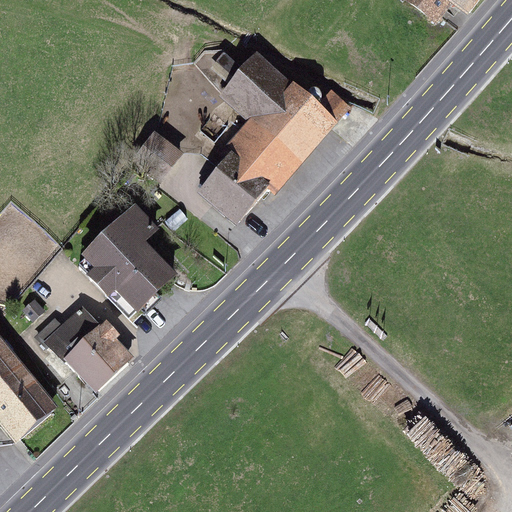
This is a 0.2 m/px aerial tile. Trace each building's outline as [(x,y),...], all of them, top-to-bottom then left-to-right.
[(400,0),(395,7),(431,33),(447,12),(464,24),(482,0),(400,0)] [(312,120),(249,66),(216,105),(245,130),(181,205),(234,250),(350,115),(330,99),(312,120)] [(176,161),(145,140),(124,170),(155,191),(176,161)] [(128,220),(77,266),(128,323),(169,286),(147,261),(156,252),(128,220)] [(79,317),(41,354),(90,404),(128,366),(79,317)] [(0,348),(0,441),(7,451),(52,416),(0,348)]
